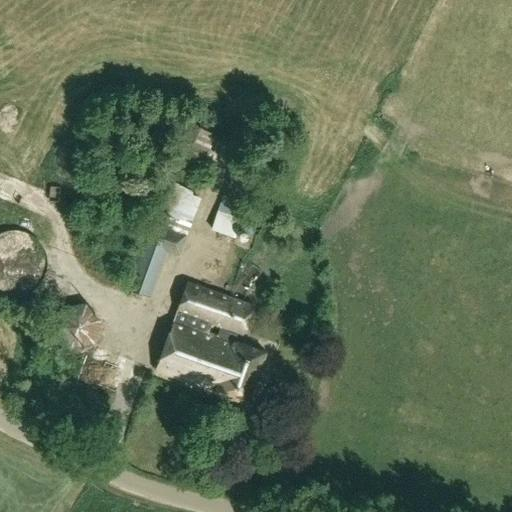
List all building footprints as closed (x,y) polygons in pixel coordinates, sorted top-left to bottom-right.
[(179,138),(165,164),(173,167),(172,171),(188,179),(190,180),(190,179),(203,151),(207,152),(217,135),(185,119),(176,137),(179,138)] [(0,162),(0,172),(14,178),(18,169),(0,162)] [(211,228),(235,237),(242,220),(253,224),(258,208),(255,207),(256,205),(251,204),(250,205),(246,204),(251,193),(252,192),(257,176),(234,168),(228,185),(227,185),(211,228)] [(168,213),(183,218),(194,189),(164,178),(155,201),(170,207),(168,213)] [(150,221),(126,288),(149,296),(166,250),(178,254),(185,234),(150,221)] [(156,369),(216,390),(215,391),(247,403),(265,352),(234,341),(237,332),(242,334),(253,305),(187,282),(156,369)] [(89,331),(99,303),(73,294),(63,321),(89,331)]
